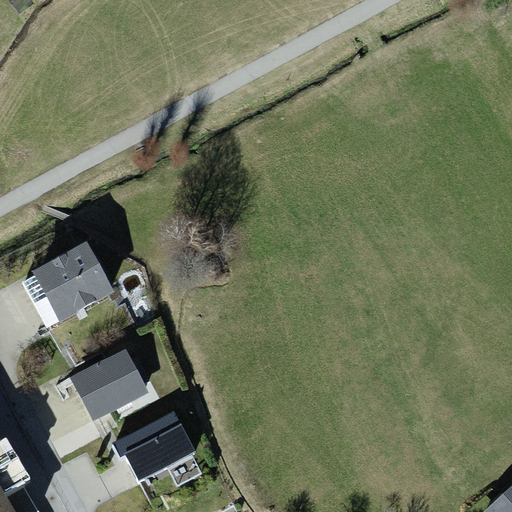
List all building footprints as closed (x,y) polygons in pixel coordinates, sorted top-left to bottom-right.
[(79,245),(26,275),(56,326),(108,296),(79,245)] [(121,353),(66,382),(89,425),(144,396),(121,353)] [(170,415),(111,448),(134,488),(192,455),(170,415)] [(39,511),(0,445),(0,511),(39,511)] [(511,511),(511,491),(487,511),(511,511)]
